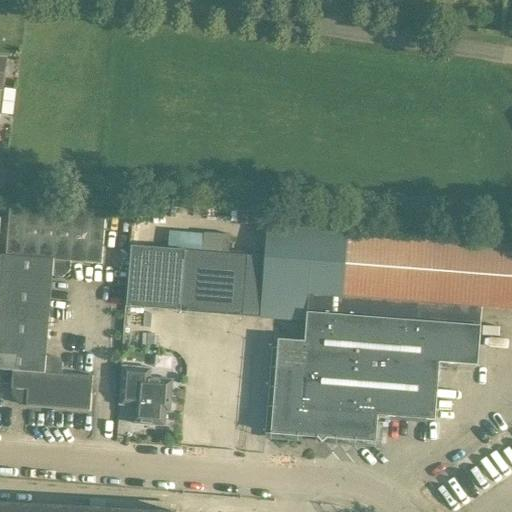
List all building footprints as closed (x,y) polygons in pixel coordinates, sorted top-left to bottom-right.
[(2,91),(4,77),(9,75),(10,67),(6,63),(6,60),(0,59),(0,112),(2,113),(5,91),(2,91)] [(70,271),(70,262),(101,265),(106,213),(10,205),(6,256),(1,256),(0,267),(0,370),(13,371),(11,389),(16,390),(16,395),(21,401),(26,401),(26,406),(90,412),(93,377),(62,374),(63,363),(58,358),(46,357),(52,276),(63,277),(70,271)] [(305,342),(279,340),(271,435),(375,443),(377,416),(435,420),(439,363),(477,366),(480,327),(479,327),(481,308),(511,309),(511,244),(347,232),(267,226),(264,257),(259,317),(307,322),(305,342)] [(127,307),(259,317),(264,257),(229,254),(231,235),(204,233),(202,252),(132,246),(127,307)] [(120,397),(134,398),(132,424),(164,426),(165,412),(169,412),(171,381),(145,379),(145,369),(122,367),(120,397)] [(159,511),(0,503),(0,511),(159,511)]
